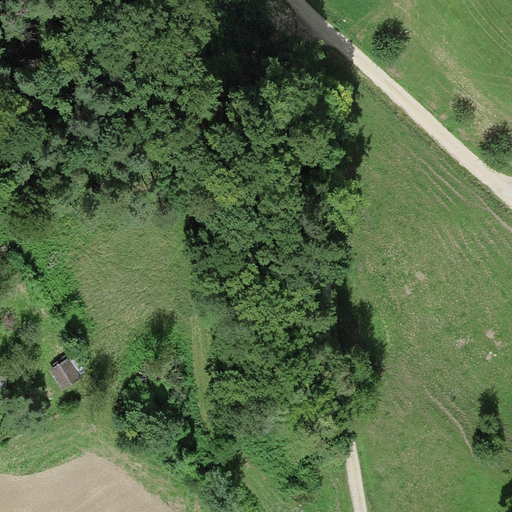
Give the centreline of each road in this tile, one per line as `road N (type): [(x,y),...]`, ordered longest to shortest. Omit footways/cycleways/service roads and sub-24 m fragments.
road 1 (track): [(73,0),(188,228),(206,398),(217,429),(276,511)]
road 2 (track): [(363,511),(313,305),(305,16)]
road 3 (track): [(511,205),(305,16)]
